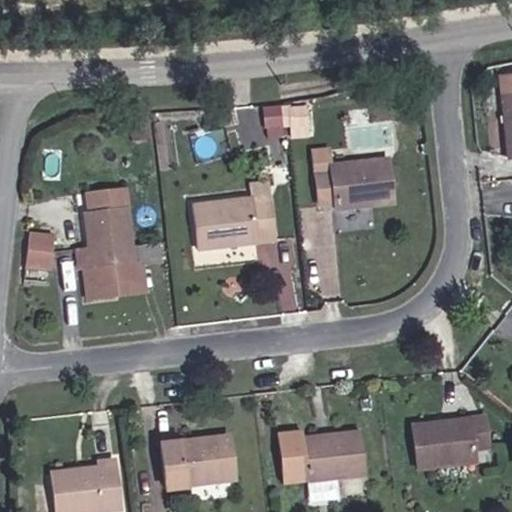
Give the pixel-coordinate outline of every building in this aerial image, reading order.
[(511,164),(511,83),(500,85),(510,165),(511,164)] [(268,134),(313,134),(313,103),(269,103),(268,134)] [(336,164),(333,150),(312,152),(314,174),(317,182),(319,201),(336,199),(337,205),(394,199),(389,159),(336,164)] [(76,303),(118,300),(118,286),(137,284),(134,260),(127,181),(83,184),(85,208),(78,210),(81,248),(66,250),(67,268),(72,268),(76,303)] [(270,198),(195,206),(200,250),(275,241),(270,198)] [(52,241),(33,239),(31,270),(50,272),(52,241)] [(118,286),(118,300),(153,297),(149,258),(134,260),(137,284),(118,286)] [(411,428),(415,469),(489,462),(485,421),(411,428)] [(301,442),(304,481),(365,474),(360,435),(301,442)] [(156,445),(159,490),(195,487),(194,484),(231,479),(226,438),(156,445)] [(46,474),(48,511),(83,511),(112,509),(107,464),(90,465),(90,471),(46,474)]
